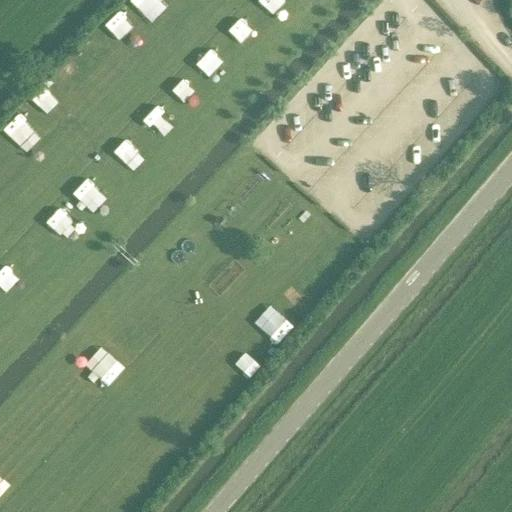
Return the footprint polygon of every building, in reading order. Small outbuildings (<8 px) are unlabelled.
[(112,17),(101,29),(116,42),(127,31),(112,17)] [(70,61),(62,71),(85,88),(92,78),(70,61)] [(27,103),(52,125),(68,108),(44,85),(27,103)] [(19,114),(2,130),(16,146),(34,130),(19,114)] [(70,195),(86,209),(102,193),(86,178),(70,195)] [(39,228),(63,248),(77,232),(52,212),(39,228)] [(345,260),(335,255),(326,272),(337,278),(345,260)] [(230,366),(248,379),(261,362),(243,349),(230,366)]
